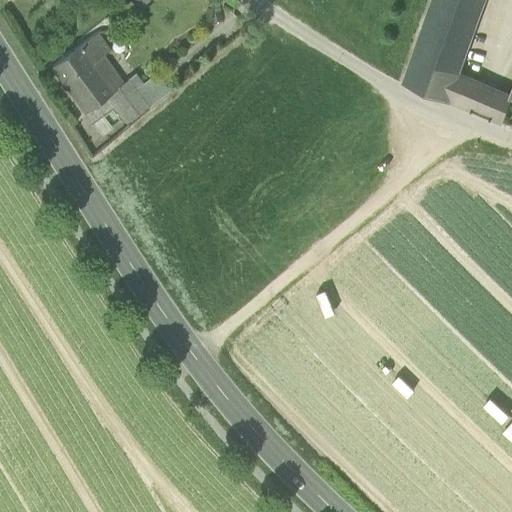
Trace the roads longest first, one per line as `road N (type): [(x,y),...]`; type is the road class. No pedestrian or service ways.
road 1 (primary): [(0,60),(194,357),(337,511)]
road 2 (unclassified): [(511,138),(395,90),(251,0)]
